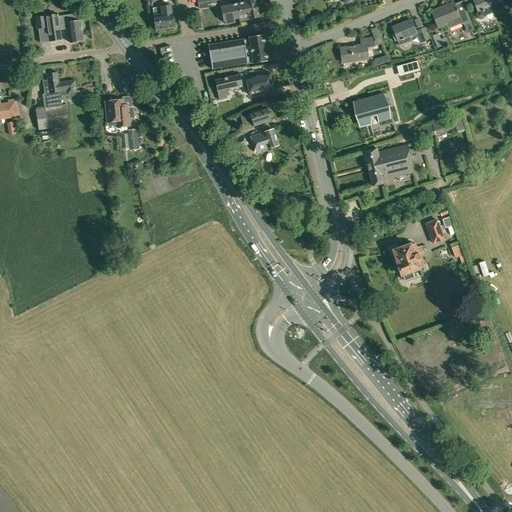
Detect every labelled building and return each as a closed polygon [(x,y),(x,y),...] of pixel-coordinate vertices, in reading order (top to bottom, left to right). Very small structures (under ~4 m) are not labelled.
[(245,0),(246,1),(249,16),(250,19),(259,17),(255,0),(245,0)] [(477,18),(480,19),(483,18),(484,16),(493,12),(491,7),(494,6),(496,9),(503,6),(505,10),(507,9),(509,14),(511,12),(511,0),(472,0),(478,11),(476,14),(477,18)] [(222,7),(221,7),(224,21),(225,21),(226,24),(235,22),(234,19),(239,18),(239,21),(248,19),(247,16),(249,16),(246,1),(231,5),(231,4),(221,6),(222,7)] [(453,3),(431,12),(438,29),(446,25),(448,29),(462,23),(462,24),(464,24),(471,21),(463,1),(454,4),(453,3)] [(154,15),(156,30),(162,29),(174,27),(171,12),(170,5),(153,8),(154,15)] [(26,6),(18,7),(20,17),(27,16),(26,6)] [(38,29),(40,43),(49,42),(62,40),(60,30),(68,28),(70,42),(83,40),(79,14),(58,17),(58,14),(35,17),(37,29),(38,29)] [(397,40),(399,46),(411,41),(410,37),(416,35),(419,43),(428,40),(424,28),(415,32),(411,20),(392,27),(394,34),(393,35),(395,41),(397,40)] [(432,36),(437,48),(449,43),(446,37),(441,39),(438,33),(432,36)] [(267,60),(263,35),(249,37),(249,39),(243,40),(243,39),(208,45),(212,68),(247,62),(247,61),(252,60),(253,62),(267,60)] [(361,45),(340,48),(342,62),(368,59),(366,47),(373,46),(382,43),(380,38),(374,41),(372,41),(372,38),(361,40),(361,45)] [(406,52),(417,46),(414,41),(403,46),(406,52)] [(412,73),(420,71),(417,60),(409,62),(412,73)] [(36,109),(39,131),(69,126),(65,104),(62,105),(61,95),(77,93),(75,80),(59,83),(57,72),(46,74),(47,80),(43,81),(45,94),(44,94),(45,107),(42,108),(36,109)] [(245,77),(247,86),(249,95),(273,89),(271,81),(269,72),(245,77)] [(241,82),(243,81),(242,75),(215,81),(217,91),(219,100),(227,98),(226,96),(229,95),(228,89),(242,86),(241,82)] [(0,120),(11,118),(11,121),(21,119),(19,113),(18,104),(17,99),(14,99),(8,100),(8,103),(1,104),(0,99),(0,94),(1,95),(0,88),(0,120)] [(379,94),(352,101),(353,102),(354,102),(356,109),(359,122),(364,121),(370,119),(369,116),(376,114),(378,122),(378,123),(390,119),(390,118),(389,119),(384,101),(381,102),(379,95),(379,94)] [(133,106),(127,107),(127,105),(121,106),(121,100),(123,100),(122,99),(105,101),(107,122),(108,128),(120,127),(129,126),(128,119),(134,118),(133,106)] [(253,122),(254,126),(271,120),(266,107),(250,113),(251,114),(241,117),(243,125),(253,122)] [(446,119),(432,123),(436,135),(452,129),(454,134),(465,131),(460,115),(446,119)] [(136,129),(127,130),(129,150),(138,149),(138,143),(141,143),(140,130),(137,130),(136,129)] [(239,137),(242,136),(238,129),(228,136),(231,142),(239,137)] [(250,137),(255,152),(268,148),(279,145),(273,129),(263,132),(263,133),(250,137)] [(228,136),(226,133),(220,138),(226,146),(228,144),(231,142),(228,136)] [(237,159),(241,165),(248,160),(240,148),(247,143),(242,136),(239,137),(231,142),(228,144),(226,146),(236,160),(237,159)] [(363,151),(372,186),(383,184),(382,182),(386,182),(385,179),(413,173),(407,145),(377,153),(376,148),(363,151)] [(449,218),(442,220),(445,229),(452,226),(449,218)] [(425,223),(432,244),(445,240),(438,219),(425,223)] [(402,275),(404,281),(414,277),(412,271),(419,268),(423,266),(419,254),(423,252),(420,246),(416,248),(415,244),(410,245),(410,244),(394,250),(398,262),(397,263),(401,275),(402,275)] [(459,256),(462,264),(466,262),(459,244),(451,247),(455,258),(459,256)]
